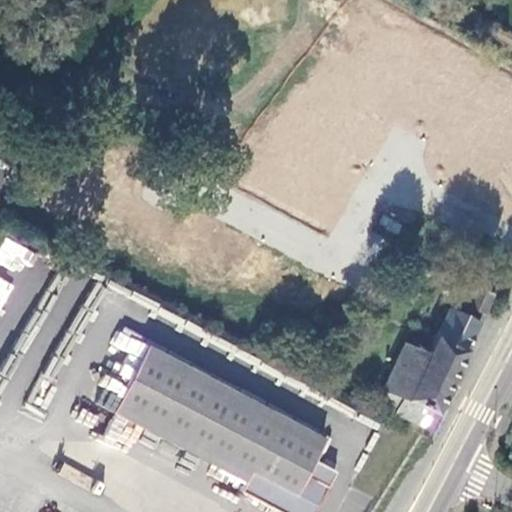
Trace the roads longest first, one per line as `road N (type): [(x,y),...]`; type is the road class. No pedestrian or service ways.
road 1 (residential): [(155,176),(338,264),(383,174),(511,238)]
road 2 (secondary): [(511,348),(450,462)]
